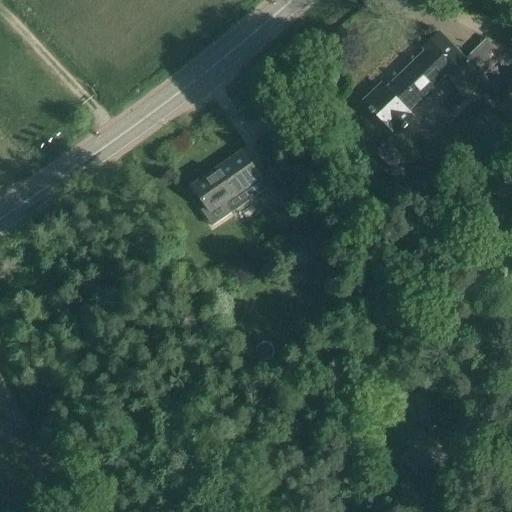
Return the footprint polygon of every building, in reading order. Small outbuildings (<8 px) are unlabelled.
[(467,62),(454,48),(441,34),(424,49),(426,52),(415,63),(416,65),(412,68),(411,67),(410,67),(411,69),(405,75),(404,73),(403,74),(405,75),(401,79),(400,77),(387,90),(382,85),(365,102),(371,109),(369,111),(373,115),(375,113),(396,135),(414,117),(409,111),(447,73),(450,76),(467,62)] [(511,67),(490,88),(503,101),(511,91),(511,67)] [(407,159),(389,140),(377,153),(395,171),(407,159)] [(202,210),(213,226),(232,213),(225,202),(260,179),(243,153),(218,170),(220,172),(209,179),(208,177),(193,187),(207,207),(202,210)] [(278,164),(264,174),(282,200),(296,190),(278,164)] [(407,394),(413,424),(434,420),(429,390),(407,394)] [(451,462),(436,448),(419,432),(408,444),(416,451),(406,462),(422,476),(435,462),(444,470),(451,462)]
